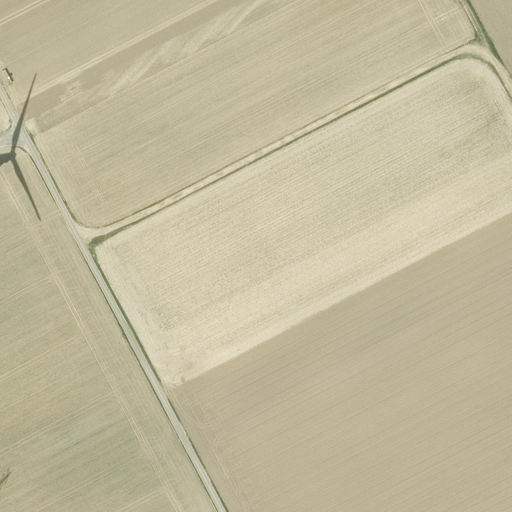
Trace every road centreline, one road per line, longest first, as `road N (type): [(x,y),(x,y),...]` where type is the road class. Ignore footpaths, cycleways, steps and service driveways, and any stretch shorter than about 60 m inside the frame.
road 1 (track): [(511,78),(458,49),(82,247)]
road 2 (track): [(0,89),(221,511)]
